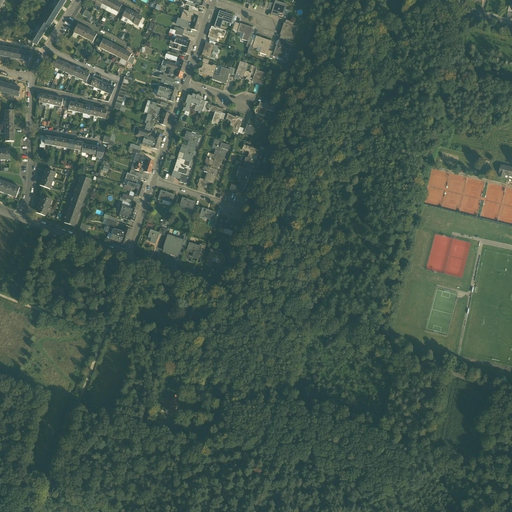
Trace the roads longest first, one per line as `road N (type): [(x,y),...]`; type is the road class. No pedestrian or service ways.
road 1 (track): [(0,292),(334,413)]
road 2 (track): [(511,396),(223,289)]
road 3 (track): [(127,257),(40,511)]
road 4 (residential): [(30,88),(110,104),(120,80),(46,48)]
road 5 (track): [(334,413),(511,476)]
